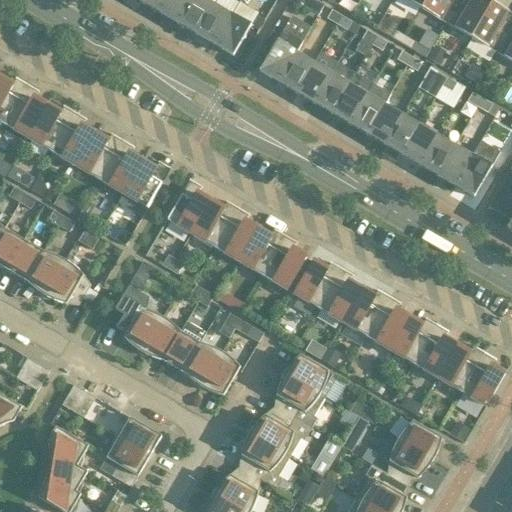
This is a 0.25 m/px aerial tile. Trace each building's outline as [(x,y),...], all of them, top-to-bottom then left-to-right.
[(145,0),(143,5),(160,15),(169,0),(145,0)] [(192,0),(169,0),(160,15),(178,26),(192,0)] [(203,0),(192,0),(178,26),(196,36),(213,6),(203,0)] [(323,7),(319,4),(312,0),(298,0),(295,5),(317,18),(323,7)] [(404,0),(421,9),(426,0),(404,0)] [(459,0),(426,0),(421,9),(446,24),(459,0)] [(486,0),(459,0),(446,24),(471,39),(491,3),(486,0)] [(511,24),(511,15),(491,3),(471,39),(495,53),(511,24)] [(230,16),(213,6),(196,36),(213,46),(231,16),(230,16)] [(326,20),(336,26),(341,17),(331,11),(326,20)] [(231,16),(213,46),(233,58),(251,26),(231,15),(230,16),(231,16)] [(351,23),(341,17),(336,26),(346,32),(351,23)] [(511,24),(495,53),(511,62),(511,24)] [(401,44),(405,37),(395,31),(390,38),(401,44)] [(361,40),(371,46),(376,38),(366,32),(361,40)] [(296,54),(301,46),(281,35),(259,73),(278,84),(296,54)] [(415,43),(405,37),(401,44),(411,50),(415,43)] [(386,44),(376,38),(371,46),(381,52),(386,44)] [(435,47),(427,60),(438,66),(446,53),(435,47)] [(406,67),(412,58),(402,52),(397,61),(406,67)] [(313,64),(296,54),(278,84),(296,94),(313,64)] [(412,58),(406,67),(416,73),(421,64),(412,58)] [(331,74),(313,64),(296,94),(313,105),(331,74)] [(331,74),(313,105),(331,115),(355,74),(337,64),(331,74)] [(478,84),(484,73),(472,66),(465,77),(478,84)] [(418,88),(435,98),(447,79),(429,69),(418,88)] [(366,95),(372,85),(355,74),(331,115),(348,125),(366,95)] [(0,123),(4,126),(27,86),(15,79),(15,80),(16,81),(12,87),(0,79),(0,123)] [(464,89),(447,79),(435,98),(453,109),(464,89)] [(39,93),(27,86),(4,126),(28,140),(47,107),(33,99),(37,93),(38,94),(39,93)] [(467,102),(477,108),(482,100),(472,94),(467,102)] [(366,136),(384,105),(366,95),(348,125),(366,136)] [(492,105),(482,100),(477,108),(487,114),(492,105)] [(401,116),(384,105),(366,136),(384,146),(401,116)] [(28,140),(52,154),(75,114),(63,107),(63,108),(63,109),(60,115),(47,107),(28,140)] [(86,121),(75,114),(52,154),(76,168),(94,135),(81,127),(85,121),(86,122),(86,121)] [(401,116),(384,146),(401,156),(419,126),(401,116)] [(436,136),(419,126),(401,156),(419,167),(436,136)] [(76,168),(100,182),(122,142),(111,135),(110,136),(111,137),(107,143),(94,135),(76,168)] [(436,177),(454,147),(436,136),(419,167),(436,177)] [(134,149),(122,142),(100,182),(123,196),(142,163),(129,155),(132,149),(133,150),(134,149)] [(472,157),(471,157),(454,147),(436,177),(454,187),(472,157)] [(472,157),(454,187),(473,199),(492,167),(472,156),(471,157),(472,157)] [(0,166),(0,176),(5,179),(12,167),(3,162),(0,166)] [(123,196),(147,210),(170,171),(171,170),(158,163),(158,164),(159,165),(155,171),(142,163),(123,196)] [(28,190),(34,179),(26,174),(19,185),(28,190)] [(511,176),(508,174),(487,209),(511,223),(508,230),(511,231),(511,176)] [(166,221),(191,235),(210,203),(197,195),(200,189),(201,190),(202,189),(189,181),(189,182),(166,221)] [(19,204),(25,195),(14,189),(8,198),(19,204)] [(45,189),(40,197),(53,205),(57,197),(45,189)] [(35,201),(25,195),(19,204),(30,210),(35,201)] [(59,195),(53,206),(69,215),(75,204),(59,195)] [(223,211),(210,203),(191,235),(215,249),(238,210),(226,203),(226,204),(226,205),(223,211)] [(84,209),(78,220),(86,224),(92,213),(84,209)] [(250,216),(238,210),(215,249),(239,263),(258,231),(244,223),(248,217),(249,218),(250,216)] [(58,227),(64,218),(53,212),(48,221),(58,227)] [(75,224),(64,218),(58,227),(69,233),(75,224)] [(4,230),(0,237),(0,267),(6,271),(24,242),(4,230)] [(271,239),(258,231),(239,263),(262,277),(286,238),(274,231),(273,232),(274,233),(271,239)] [(286,238),(262,277),(287,291),(306,259),(292,251),(296,245),(297,245),(297,244),(286,238)] [(24,242),(6,271),(26,282),(43,253),(24,242)] [(43,253),(26,282),(30,286),(34,290),(39,294),(44,297),(65,262),(60,259),(54,257),(49,255),(43,253)] [(170,271),(176,261),(168,256),(161,267),(170,271)] [(183,264),(176,261),(170,271),(176,275),(183,264)] [(70,265),(65,262),(44,297),(49,300),(55,302),(60,304),(66,305),(69,301),(79,307),(90,288),(87,282),(83,278),(79,273),(75,269),(70,265)] [(294,296),(318,310),(342,270),(330,264),(329,265),(330,265),(326,271),(312,263),(294,296)] [(353,277),(342,270),(318,310),(342,324),(361,292),(348,284),(351,278),(352,278),(353,277)] [(142,292),(148,281),(136,275),(130,285),(142,292)] [(137,351),(142,354),(162,319),(157,316),(152,313),(146,312),(149,299),(129,287),(114,311),(123,316),(116,328),(126,334),(123,339),(127,343),(132,347),(137,351)] [(198,303),(204,292),(195,287),(189,297),(198,303)] [(374,299),(361,292),(342,324),(366,338),(389,298),(378,291),(377,293),(378,293),(374,299)] [(213,297),(204,292),(198,303),(207,308),(213,297)] [(366,338),(390,352),(409,320),(395,312),(399,306),(400,306),(401,305),(389,298),(366,338)] [(235,330),(240,321),(229,315),(224,324),(235,330)] [(167,322),(162,319),(142,354),(147,357),(152,359),(158,361),(163,362),(180,333),(176,329),(172,325),(167,322)] [(422,327),(409,320),(390,352),(413,366),(437,326),(425,319),(424,320),(425,321),(422,327)] [(251,327),(240,321),(235,330),(246,337),(251,327)] [(183,374),(200,345),(206,334),(186,323),(180,333),(163,362),(183,374)] [(413,366),(437,380),(456,347),(443,340),(447,334),(448,334),(448,333),(437,326),(413,366)] [(205,346),(200,345),(183,374),(189,380),(195,385),(201,389),(221,353),(216,351),(211,348),(205,346)] [(469,355),(456,347),(437,380),(461,394),(484,354),(473,347),(472,348),(473,349),(469,355)] [(321,361),(332,368),(340,356),(328,349),(321,361)] [(226,357),(221,353),(201,389),(207,392),(215,395),(223,397),(240,369),(235,364),(231,360),(226,357)] [(461,394),(485,408),(486,408),(504,376),(491,368),(494,361),(495,362),(496,361),(484,354),(461,394)] [(288,369),(284,375),(325,399),(337,378),(300,357),(293,363),(288,369)] [(15,380),(26,386),(38,366),(27,359),(15,380)] [(49,372),(38,366),(26,386),(38,393),(49,372)] [(313,419),(325,399),(284,375),(281,381),(278,389),(276,397),(280,400),(275,410),(311,431),(316,421),(313,419)] [(379,389),(376,383),(374,382),(369,389),(377,394),(379,389)] [(74,386),(62,407),(73,413),(85,393),(74,386)] [(96,399),(85,393),(73,413),(84,420),(96,399)] [(9,424),(13,423),(21,409),(0,396),(0,423),(5,426),(9,424)] [(358,418),(365,407),(356,402),(349,413),(358,418)] [(365,407),(358,418),(367,423),(374,413),(365,407)] [(305,440),(311,431),(275,410),(269,419),(264,417),(258,423),(253,429),(249,435),(290,459),(301,438),(305,440)] [(118,439),(149,458),(161,437),(130,419),(118,439)] [(401,435),(397,441),(432,462),(436,456),(438,450),(440,445),(441,439),(412,422),(408,426),(404,430),(401,435)] [(463,443),(469,432),(456,424),(450,435),(463,443)] [(79,469),(82,462),(83,456),(88,447),(55,428),(47,443),(48,446),(48,449),(49,452),(79,469)] [(278,479),(290,459),(249,435),(246,441),(243,449),(240,457),(245,460),(239,470),(252,477),(259,481),(275,491),(281,481),(278,479)] [(353,456),(360,445),(348,438),(342,449),(353,456)] [(137,478),(149,458),(118,439),(106,460),(117,466),(137,478)] [(328,441),(311,471),(324,478),(341,448),(328,441)] [(430,466),(432,462),(397,441),(395,445),(392,451),(390,457),(388,463),(387,469),(387,475),(407,487),(413,477),(417,480),(422,476),(426,471),(430,466)] [(87,473),(79,469),(49,452),(49,458),(49,464),(48,471),(46,477),(78,495),(81,488),(83,481),(87,473)] [(131,489),(137,478),(117,466),(111,477),(131,489)] [(407,487),(387,475),(371,466),(365,476),(368,479),(357,498),(362,501),(380,511),(402,511),(404,506),(406,499),(401,497),(407,487)] [(217,489),(214,495),(243,511),(250,511),(252,510),(255,502),(258,491),(259,481),(252,477),(239,470),(234,479),(229,477),(223,483),(217,489)] [(40,494),(37,499),(59,511),(73,511),(74,511),(76,504),(80,496),(78,495),(46,477),(45,483),(43,488),(40,494)] [(116,491),(110,503),(120,508),(126,497),(116,491)] [(296,502),(306,508),(312,498),(302,492),(296,502)] [(243,511),(214,495),(211,501),(207,509),(206,511),(243,511)] [(380,511),(362,501),(357,498),(348,511),(380,511)]
